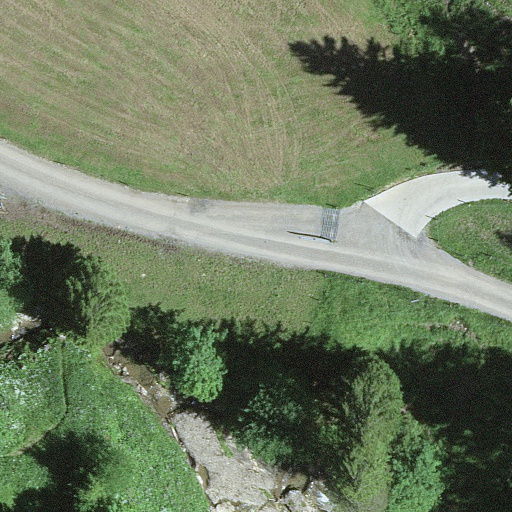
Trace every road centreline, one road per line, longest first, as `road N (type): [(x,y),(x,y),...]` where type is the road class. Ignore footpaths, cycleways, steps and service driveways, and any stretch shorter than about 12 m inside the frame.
road 1 (track): [(374,255),(97,201),(0,160)]
road 2 (track): [(511,189),(422,203),(374,255)]
road 3 (track): [(511,304),(374,255)]
